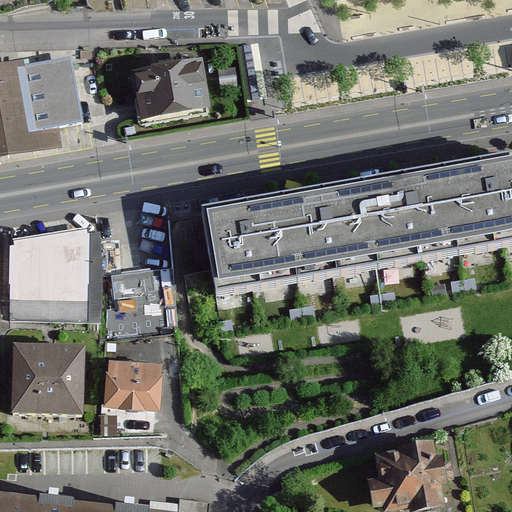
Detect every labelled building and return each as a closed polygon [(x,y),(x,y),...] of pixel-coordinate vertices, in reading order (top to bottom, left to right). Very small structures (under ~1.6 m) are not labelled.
[(61,66),(0,74),(0,163),(72,154),(61,66)] [(139,78),(148,131),(218,119),(210,66),(139,78)] [(511,163),(201,216),(216,302),(511,249),(511,163)] [(16,248),(12,321),(102,321),(99,235),(16,248)] [(179,273),(116,280),(120,317),(183,311),(179,273)] [(91,362),(22,360),(21,423),(90,425),(91,362)] [(169,372),(116,371),(115,419),(169,420),(169,372)] [(457,511),(451,459),(381,469),(386,511),(457,511)] [(0,511),(122,511),(0,497),(0,511)] [(208,511),(209,505),(180,502),(179,511),(208,511)]
